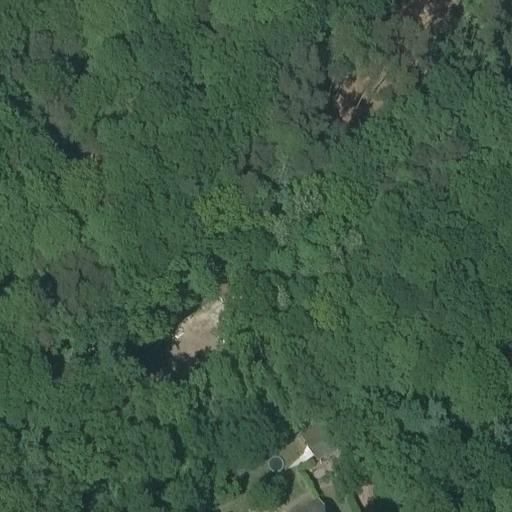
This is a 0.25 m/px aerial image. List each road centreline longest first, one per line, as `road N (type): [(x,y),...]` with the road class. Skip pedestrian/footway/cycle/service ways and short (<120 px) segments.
road 1 (track): [(365,508),(375,447),(511,303)]
road 2 (track): [(94,511),(159,382),(193,355),(194,341),(168,360)]
